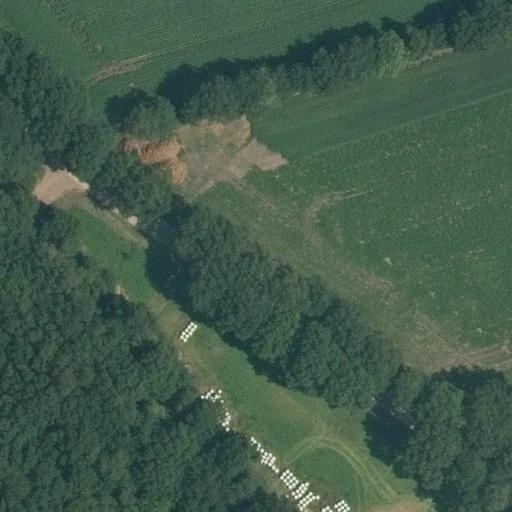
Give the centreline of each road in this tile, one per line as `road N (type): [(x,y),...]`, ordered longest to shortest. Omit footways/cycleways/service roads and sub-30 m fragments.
road 1 (tertiary): [(511,493),(103,189),(0,91)]
road 2 (track): [(40,195),(54,251),(232,511)]
